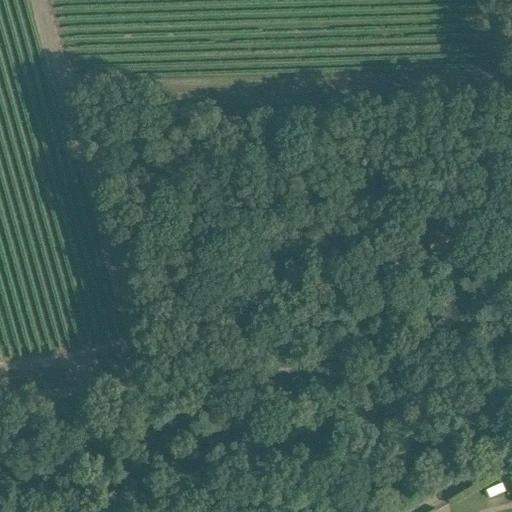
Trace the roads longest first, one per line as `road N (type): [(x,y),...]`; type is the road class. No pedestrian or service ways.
road 1 (track): [(0,389),(228,357),(511,384)]
road 2 (unclassified): [(398,511),(511,440)]
